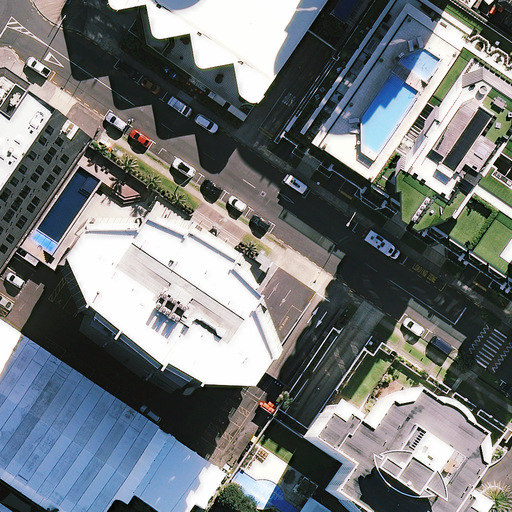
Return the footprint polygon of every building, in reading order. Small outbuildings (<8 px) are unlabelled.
[(259,99),(263,96),(328,0),(112,0),(115,4),(119,6),(123,6),(150,1),(155,30),(158,33),(162,35),(166,35),(193,30),(198,60),(201,63),(204,65),(209,65),(236,59),(242,90),(244,93),(253,98),(259,99)] [(511,41),(451,0),(375,0),(287,128),(511,282),(511,41)] [(511,0),(499,0),(511,8),(511,0)] [(0,274),(91,140),(78,131),(65,123),(49,112),(23,95),(13,88),(11,87),(2,81),(0,83),(0,274)] [(182,239),(82,234),(57,273),(79,319),(154,380),(156,376),(191,396),(240,398),(267,362),(257,339),(227,270),(182,239)] [(220,479),(0,335),(0,477),(52,511),(99,511),(115,488),(151,511),(183,511),(188,505),(198,511),(220,479)] [(470,511),(478,501),(458,487),(474,464),(475,433),(460,423),(455,414),(446,406),(435,401),(423,398),(409,389),(380,400),(361,427),(326,403),(303,437),(342,464),(324,490),(339,500),(347,511),(348,511),(470,511)] [(0,503),(0,511),(12,511),(0,503)]
